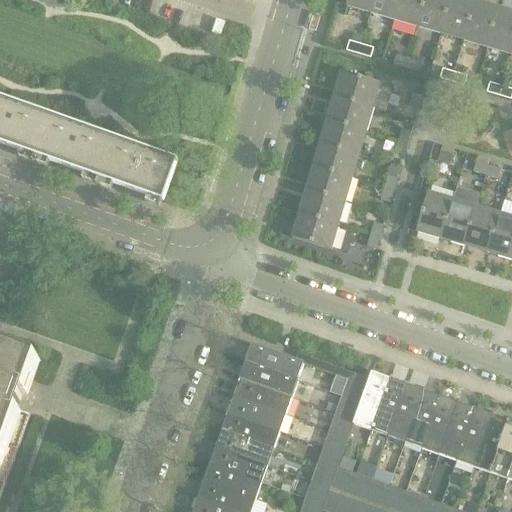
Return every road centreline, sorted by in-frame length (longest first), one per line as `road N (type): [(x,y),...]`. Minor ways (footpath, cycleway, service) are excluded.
road 1 (residential): [(511,369),(210,262)]
road 2 (residential): [(127,511),(210,262)]
road 3 (residential): [(210,262),(284,28)]
road 4 (residential): [(210,262),(12,190)]
